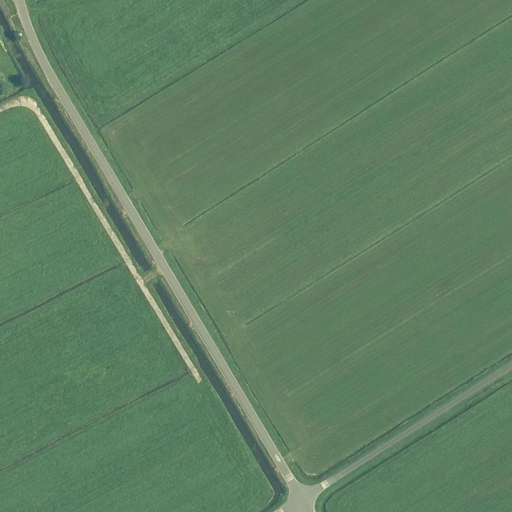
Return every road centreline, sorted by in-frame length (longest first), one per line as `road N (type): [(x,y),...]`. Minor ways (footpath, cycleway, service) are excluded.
road 1 (unclassified): [(303,496),(80,138),(24,38),(15,0)]
road 2 (unclassified): [(303,496),(511,368)]
